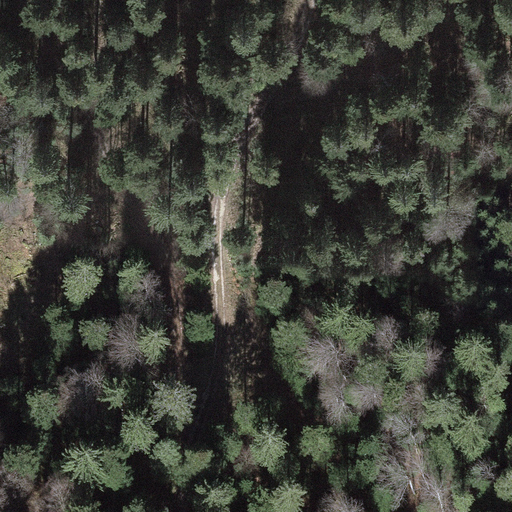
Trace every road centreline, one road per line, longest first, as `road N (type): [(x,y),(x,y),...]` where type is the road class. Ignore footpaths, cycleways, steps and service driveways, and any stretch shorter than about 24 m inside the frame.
road 1 (track): [(194,458),(148,299),(24,0)]
road 2 (track): [(301,0),(239,149),(214,249),(194,458)]
